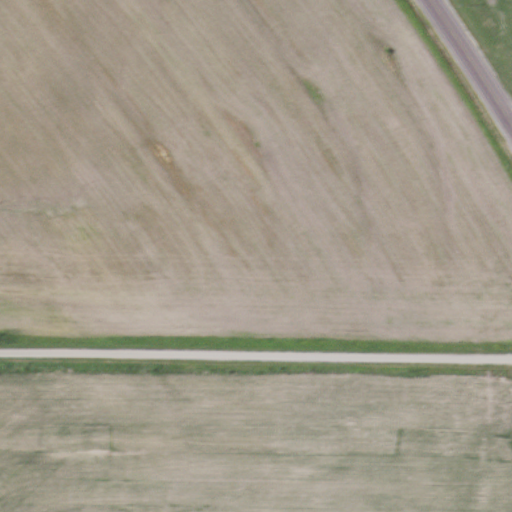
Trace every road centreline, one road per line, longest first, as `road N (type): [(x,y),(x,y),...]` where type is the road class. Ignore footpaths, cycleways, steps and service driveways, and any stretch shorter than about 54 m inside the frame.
road 1 (residential): [(511,360),(0,349)]
road 2 (primary): [(511,122),(429,0)]
